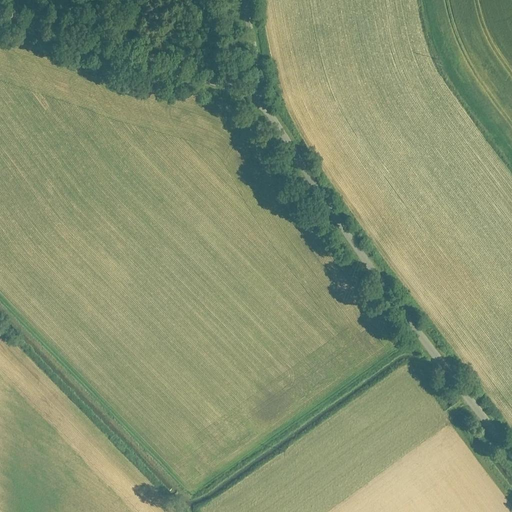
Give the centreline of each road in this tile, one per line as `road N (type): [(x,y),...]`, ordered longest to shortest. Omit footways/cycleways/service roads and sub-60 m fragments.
road 1 (unclassified): [(511,442),(312,180),(260,97)]
road 2 (residential): [(260,97),(0,10)]
